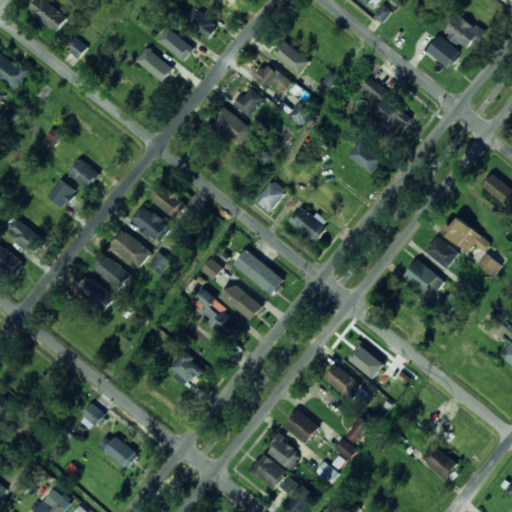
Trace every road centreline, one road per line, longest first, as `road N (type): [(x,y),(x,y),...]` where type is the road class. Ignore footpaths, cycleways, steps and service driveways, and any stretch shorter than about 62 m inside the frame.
road 1 (residential): [(511,432),(0,13)]
road 2 (secondary): [(511,43),(132,511)]
road 3 (secondary): [(182,511),(511,103)]
road 4 (residential): [(0,342),(275,0)]
road 5 (residential): [(264,511),(0,297)]
road 6 (residential): [(511,150),(326,0)]
